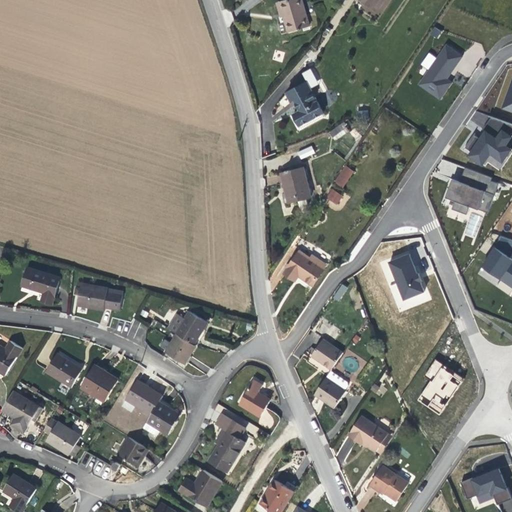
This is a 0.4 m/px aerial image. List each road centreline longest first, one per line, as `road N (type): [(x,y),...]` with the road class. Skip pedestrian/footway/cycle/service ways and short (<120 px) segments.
road 1 (residential): [(267,341),(255,283),(247,120),(210,0)]
road 2 (residential): [(494,399),(409,193)]
road 3 (residential): [(203,394),(103,335),(0,314)]
road 4 (residential): [(511,48),(409,193)]
road 5 (residential): [(340,511),(273,356)]
road 6 (residential): [(93,491),(157,475),(180,451),(203,394)]
road 7 (residential): [(411,511),(494,399)]
road 8 (residential): [(360,262),(337,276),(273,356)]
